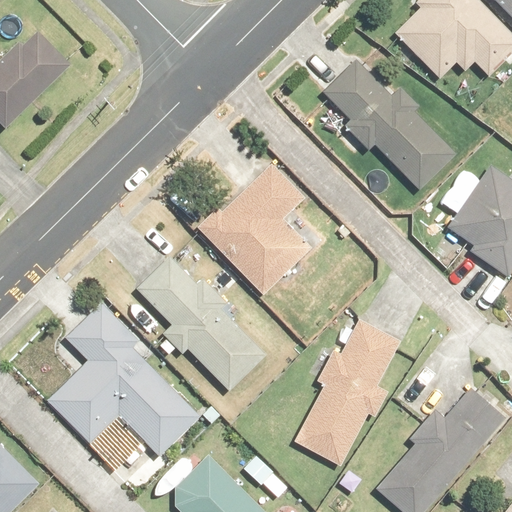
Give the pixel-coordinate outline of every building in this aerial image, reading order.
[(412,7),(387,32),(434,79),(450,64),(457,71),(467,62),(481,76),(511,45),(511,41),(470,0),(410,0),(408,3),(412,7)] [(511,0),(487,0),(511,25),(511,0)] [(0,122),(6,129),(71,69),(35,31),(0,63),(0,122)] [(349,57),(316,90),(345,119),(337,127),(361,151),(367,145),(412,190),(448,153),(408,114),(415,107),(394,86),(386,94),(349,57)] [(211,205),(189,225),(255,294),(304,247),(279,221),(301,200),(267,164),(217,211),(211,205)] [(511,182),(483,164),(441,230),(466,246),(463,251),(504,277),(511,264),(511,182)] [(165,254),(129,289),(166,328),(157,337),(175,357),(182,350),(224,393),(264,355),(220,309),(226,303),(199,276),(192,282),(165,254)] [(60,335),(83,358),(41,401),(84,443),(111,416),(153,457),(191,417),(123,350),(132,341),(93,302),(60,335)] [(307,381),(316,386),(288,443),(333,466),(359,413),(370,419),(383,393),(370,387),(395,338),(351,316),(333,351),(324,347),(307,381)] [(398,440),(406,448),(369,488),(394,511),(425,511),(505,426),(463,386),(435,416),(427,408),(398,440)] [(206,402),(195,412),(217,436),(228,427),(206,402)] [(0,511),(13,511),(40,486),(0,445),(0,511)] [(258,511),(203,453),(159,494),(175,511),(258,511)] [(252,454),(239,466),(272,499),(285,487),(252,454)] [(495,511),(464,511),(462,511),(511,511),(511,497),(510,496),(495,511)]
